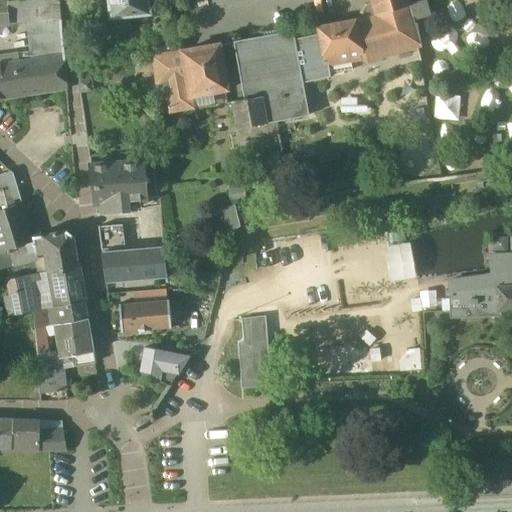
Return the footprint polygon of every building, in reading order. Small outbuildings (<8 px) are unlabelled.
[(59,0),(28,0),(8,1),(10,24),(27,23),(62,20),(59,0)] [(148,0),(107,0),(110,18),(150,14),(148,0)] [(410,0),(371,0),(373,3),(376,14),(410,4),(412,4),(410,0)] [(423,0),(412,4),(410,4),(415,19),(431,14),(427,0),(423,0)] [(8,1),(0,1),(0,24),(10,24),(8,1)] [(410,4),(376,14),(373,3),(366,5),(363,12),(365,17),(357,21),(364,58),(361,59),(362,60),(366,62),(380,58),(381,56),(420,45),(422,41),(418,23),(416,23),(415,19),(410,4)] [(356,19),(318,26),(319,33),(325,65),(328,65),(351,61),(361,59),(364,58),(357,21),(356,19)] [(62,20),(27,23),(29,37),(63,35),(62,20)] [(294,31),(235,41),(245,99),(262,96),(266,122),(309,115),(303,82),(295,39),(294,31)] [(303,82),(330,76),(330,73),(328,65),(325,65),(319,33),(295,39),(303,82)] [(63,35),(29,37),(32,61),(65,55),(63,35)] [(219,44),(183,50),(183,51),(191,95),(227,89),(219,44)] [(183,51),(155,56),(159,83),(167,82),(171,109),(192,105),(183,51)] [(32,61),(5,65),(10,98),(68,89),(65,55),(32,61)] [(351,61),(328,65),(330,73),(353,69),(351,61)] [(5,65),(0,65),(0,99),(10,98),(5,65)] [(92,79),(79,80),(80,92),(93,91),(92,79)] [(262,96),(245,99),(249,125),(266,122),(262,96)] [(343,97),(344,115),(368,114),(368,105),(357,105),(357,96),(343,97)] [(245,99),(233,101),(238,127),(249,125),(245,99)] [(151,151),(143,152),(145,162),(153,162),(151,151)] [(145,162),(91,164),(96,203),(97,203),(128,200),(159,198),(153,162),(145,162)] [(12,173),(0,176),(0,211),(23,205),(13,174),(12,173)] [(128,200),(97,203),(98,214),(129,211),(128,200)] [(23,205),(0,211),(0,252),(11,250),(34,243),(33,238),(23,205)] [(117,226),(99,228),(102,253),(120,251),(117,226)] [(67,232),(33,238),(34,243),(11,250),(13,261),(14,264),(37,258),(38,262),(46,261),(49,273),(79,267),(73,236),(67,232)] [(120,251),(102,253),(106,283),(167,278),(164,248),(120,251)] [(0,252),(0,264),(13,261),(11,250),(0,252)] [(498,288),(511,286),(511,255),(490,256),(492,275),(451,281),(450,290),(498,288)] [(79,267),(49,273),(55,307),(85,302),(79,267)] [(37,275),(15,279),(19,294),(10,296),(14,316),(35,312),(38,311),(38,282),(37,275)] [(511,286),(498,288),(499,310),(511,309),(511,286)] [(499,310),(498,288),(450,290),(452,318),(499,316),(499,310)] [(85,302),(55,307),(56,314),(57,325),(88,320),(85,302)] [(169,302),(120,306),(122,331),(139,330),(139,331),(152,330),(151,329),(171,327),(169,302)] [(38,311),(35,312),(36,329),(43,328),(52,326),(49,315),(56,314),(55,307),(38,311)] [(265,317),(243,319),(245,342),(240,343),(243,388),(271,386),(265,317)] [(57,325),(55,326),(61,359),(72,357),(94,353),(88,320),(57,325)] [(43,328),(36,329),(38,356),(45,355),(43,328)] [(190,356),(145,348),(140,372),(162,376),(163,372),(179,374),(190,356)] [(45,355),(38,356),(40,395),(67,391),(63,368),(57,363),(55,353),(45,355)] [(94,353),(72,357),(74,368),(96,364),(94,353)] [(179,374),(163,372),(162,376),(161,382),(170,387),(179,374)] [(137,413),(135,413),(132,414),(130,415),(129,418),(128,420),(129,423),(130,425),(132,427),(134,428),(137,428),(139,427),(141,426),(143,423),(143,421),(143,418),(142,416),(140,414),(137,413)] [(13,421),(0,420),(0,449),(12,450),(13,421)] [(40,422),(13,421),(12,450),(39,451),(39,434),(40,422)] [(62,422),(40,422),(39,434),(63,432),(62,422)] [(63,432),(39,434),(39,451),(66,451),(63,432)]
